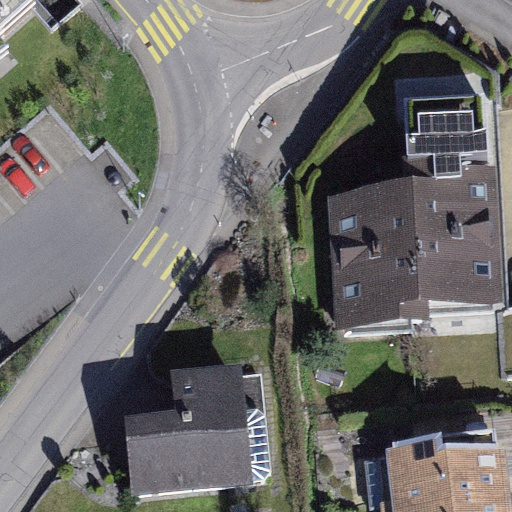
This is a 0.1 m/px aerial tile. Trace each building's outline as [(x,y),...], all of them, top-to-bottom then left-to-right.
[(0,0),(0,38),(34,9),(26,0),(0,0)] [(487,127),(390,130),(392,200),(490,197),(487,127)] [(413,350),(496,347),(492,211),(408,214),(413,350)] [(329,352),(413,350),(408,214),(325,217),(329,352)] [(120,456),(125,511),(242,511),(232,396),(164,402),(168,452),(120,456)] [(389,478),(391,511),(504,511),(503,486),(439,490),(439,475),(389,478)]
